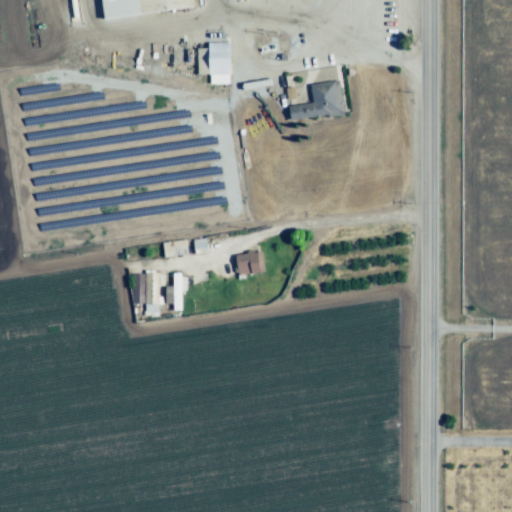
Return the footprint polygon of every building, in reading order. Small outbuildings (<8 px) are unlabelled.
[(101,0),(190,0),(191,4),(104,17),(101,0)] [(230,42),(230,80),(201,80),(201,42),(230,42)] [(296,92),(338,87),(341,112),(299,116),(296,92)] [(163,257),(161,243),(183,240),(185,254),(163,257)] [(192,256),(190,242),(205,240),(207,254),(192,256)] [(235,276),(231,257),(260,251),(264,270),(235,276)] [(144,272),(158,273),(157,313),(143,313),(144,272)] [(181,274),(181,313),(171,313),(171,274),(181,274)]
